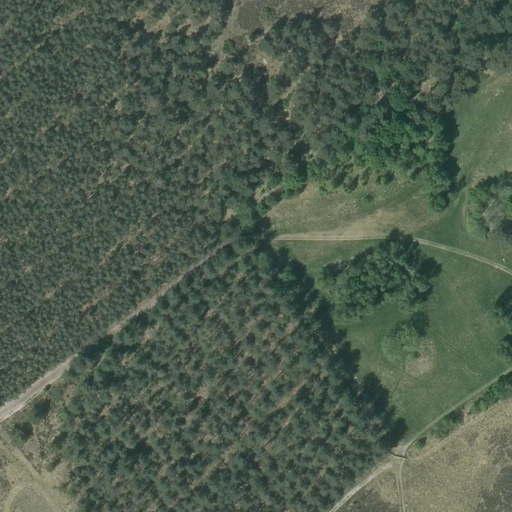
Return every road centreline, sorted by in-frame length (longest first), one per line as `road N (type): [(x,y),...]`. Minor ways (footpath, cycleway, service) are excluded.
road 1 (track): [(0,416),(240,243),(400,237),(511,275)]
road 2 (track): [(511,368),(406,445),(398,456),(402,511)]
